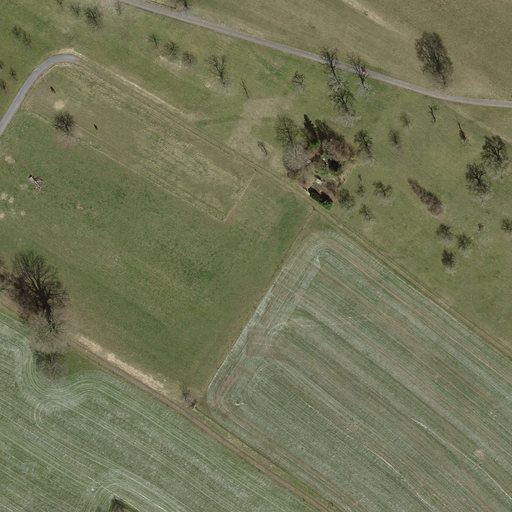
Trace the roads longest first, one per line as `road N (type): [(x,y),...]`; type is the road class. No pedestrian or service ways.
road 1 (track): [(0,128),(38,69),(53,59),(78,59),(320,208),(511,353)]
road 2 (track): [(511,106),(430,93),(123,0)]
road 3 (track): [(327,511),(172,403),(0,299)]
